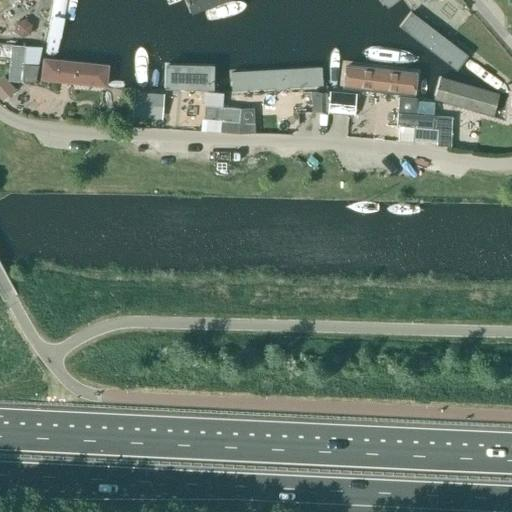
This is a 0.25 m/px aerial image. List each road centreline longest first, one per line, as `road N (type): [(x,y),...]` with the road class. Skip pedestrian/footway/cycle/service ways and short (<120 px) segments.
road 1 (residential): [(511,167),(189,139),(0,113)]
road 2 (trunk): [(0,476),(511,500)]
road 3 (trunk): [(511,459),(0,435)]
